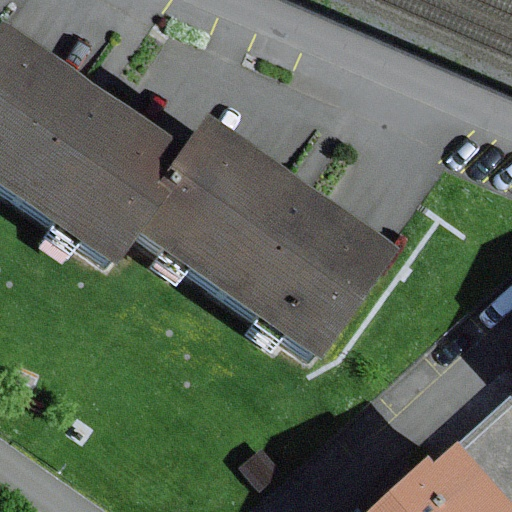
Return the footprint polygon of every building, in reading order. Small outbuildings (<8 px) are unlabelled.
[(178,158),(0,41),(0,204),(103,271),(117,246),(178,158)] [(195,132),(178,158),(117,246),(307,375),(385,261),(195,132)] [(511,399),(455,448),(511,511),(511,399)] [(511,511),(455,448),(423,476),(418,471),(372,511),(511,511)] [(259,453),(239,471),(258,492),(279,474),(259,453)]
